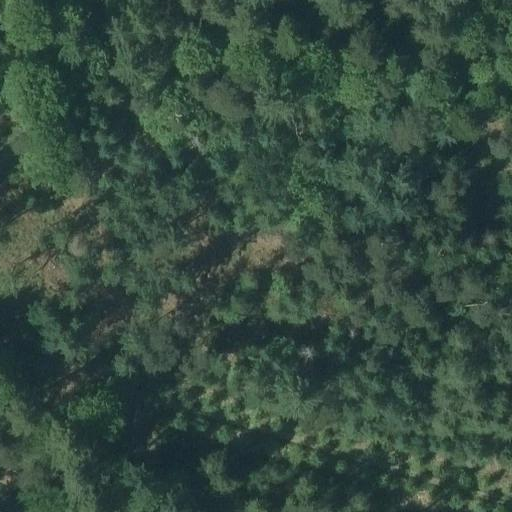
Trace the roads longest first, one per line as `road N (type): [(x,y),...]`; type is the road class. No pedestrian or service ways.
road 1 (track): [(125,377),(511,471)]
road 2 (track): [(0,345),(125,377)]
